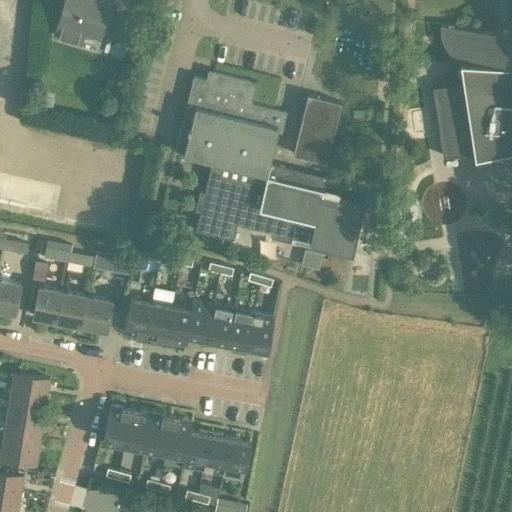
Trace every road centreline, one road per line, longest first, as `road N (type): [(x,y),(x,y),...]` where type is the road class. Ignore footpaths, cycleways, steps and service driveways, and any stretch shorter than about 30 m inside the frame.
road 1 (unknown): [(0,18),(7,122),(21,141),(95,182)]
road 2 (residential): [(261,401),(96,374)]
road 3 (residential): [(96,374),(58,511)]
